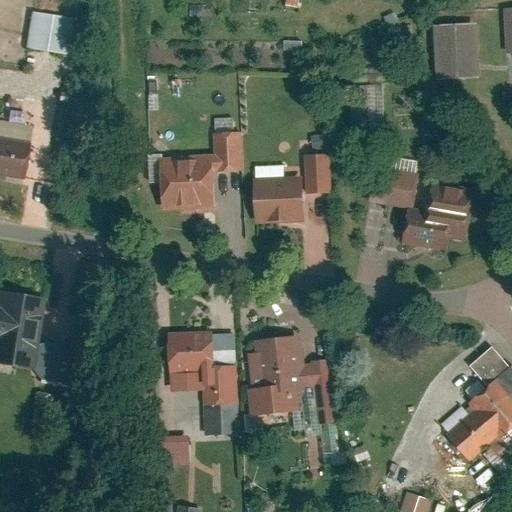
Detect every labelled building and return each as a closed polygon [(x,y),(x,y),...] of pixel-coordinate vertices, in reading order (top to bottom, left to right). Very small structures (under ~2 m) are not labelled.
[(299,0),(286,0),(286,8),(299,9),(299,0)] [(76,16),(34,10),(29,47),(70,54),(76,16)] [(394,14),(385,18),(388,23),(397,19),(394,14)] [(481,23),(438,24),(440,78),(483,76),(481,23)] [(387,27),(388,38),(402,38),(401,27),(397,27),(387,27)] [(305,62),(305,75),(327,75),(326,62),(305,62)] [(381,69),(347,70),(347,84),(386,82),(386,69),(381,69)] [(382,86),(367,87),(367,96),(368,111),(369,135),(369,146),(384,147),(383,134),(382,110),(382,86)] [(359,106),(358,87),(355,87),(351,87),(352,107),(352,119),(353,136),(353,147),(360,147),(360,135),(359,119),(359,106)] [(367,96),(367,87),(358,87),(359,106),(359,119),(360,135),(360,147),(369,146),(369,135),(368,111),(367,96)] [(20,123),(35,125),(38,106),(23,104),(20,123)] [(217,115),(205,115),(206,130),(217,130),(217,115)] [(0,119),(0,136),(32,142),(35,125),(20,123),(0,119)] [(434,122),(427,125),(427,128),(428,132),(428,133),(428,134),(435,137),(441,133),(441,125),(434,122)] [(240,168),(240,131),(212,132),(213,155),(213,169),(240,168)] [(0,171),(30,176),(35,142),(32,142),(0,136),(0,171)] [(324,137),(311,137),(311,149),(325,149),(324,137)] [(163,186),(162,157),(162,152),(146,153),(147,187),(163,186)] [(328,153),(304,154),(305,176),(306,193),(330,192),(329,171),(328,153)] [(213,155),(162,157),(163,186),(164,208),(215,206),(213,169),(213,155)] [(394,172),(416,176),(417,171),(418,164),(396,160),(394,172)] [(255,166),(255,178),(283,177),(283,165),(255,166)] [(377,169),(376,169),(374,180),(370,203),(408,210),(410,210),(416,179),(416,176),(394,172),(377,169)] [(283,177),(255,178),(256,221),(306,219),(306,193),(305,176),(283,177)] [(425,212),(410,210),(404,244),(415,246),(422,247),(431,248),(446,251),(449,235),(468,238),(476,190),(465,188),(438,183),(431,182),(425,212)] [(49,293),(0,285),(0,369),(37,375),(42,342),(49,293)] [(236,330),(168,332),(170,393),(204,392),(206,439),(238,438),(236,330)] [(303,336),(253,340),(254,353),(250,353),(253,391),(249,392),(250,412),(297,409),(302,409),(300,385),(318,383),(321,423),(335,422),(331,357),(309,359),(309,363),(305,364),(303,336)] [(37,375),(36,379),(68,384),(73,347),(42,342),(37,375)] [(511,433),(511,368),(494,347),(470,368),(487,388),(463,409),(469,417),(448,435),(472,462),(481,455),(503,481),(511,473),(511,456),(501,443),(511,433)] [(318,383),(300,385),(302,409),(297,409),(298,432),(322,431),(321,423),(318,383)] [(53,397),(35,395),(31,423),(48,425),(53,397)] [(337,451),(335,422),(321,423),(322,431),(323,452),(337,451)] [(189,436),(156,437),(157,467),(189,466),(189,436)] [(428,511),(432,500),(408,493),(402,511),(404,511),(428,511)]
